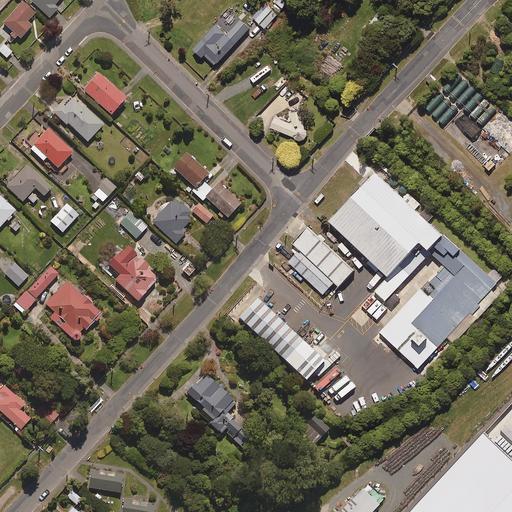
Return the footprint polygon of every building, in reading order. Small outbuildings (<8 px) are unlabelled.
[(59,0),(29,0),(29,1),(49,18),(57,9),(54,6),(59,0)] [(286,4),(281,0),(278,0),(273,7),(279,12),(286,4)] [(12,32),(5,39),(10,43),(16,36),(20,39),(31,26),(26,22),(34,14),(21,2),(2,24),(12,32)] [(277,15),(266,5),(254,19),(265,29),(277,15)] [(213,22),(215,25),(192,50),(201,58),(203,56),(214,66),(249,29),(227,8),(213,22)] [(11,52),(3,45),(0,48),(0,52),(6,58),(11,52)] [(125,99),(97,74),(82,91),(110,116),(125,99)] [(103,125),(72,97),(64,106),(60,103),(52,112),(66,125),(67,124),(87,143),(103,125)] [(305,129),(302,109),(291,111),(292,123),(274,116),(270,128),(293,137),(295,140),(297,141),(300,142),(303,141),(306,138),(307,134),(305,129)] [(74,152),(49,129),(43,136),(38,131),(28,141),(33,146),(31,149),(44,161),(47,157),(59,168),(74,152)] [(166,144),(161,149),(167,155),(172,150),(166,144)] [(207,175),(185,154),(172,168),(194,188),(207,175)] [(52,188),(27,165),(7,187),(23,202),(36,188),(45,196),(52,188)] [(437,237),(370,175),(324,226),(384,280),(414,247),(422,254),(437,237)] [(115,187),(104,178),(89,197),(100,206),(115,187)] [(205,198),(219,212),(216,215),(220,219),(224,216),(227,218),(240,204),(218,184),(205,198)] [(0,228),(7,220),(9,222),(13,217),(12,216),(17,211),(0,195),(0,228)] [(182,228),(190,221),(186,217),(189,214),(174,199),(171,202),(166,203),(160,207),(156,212),(155,218),(151,222),(174,245),(184,235),(181,233),(184,230),(182,228)] [(79,215),(67,204),(51,222),(63,233),(79,215)] [(212,216),(198,204),(192,211),(206,224),(212,216)] [(147,227),(129,211),(118,222),(136,239),(147,227)] [(21,227),(15,220),(10,225),(16,232),(21,227)] [(355,270),(308,227),(291,245),(297,250),(334,284),(338,288),(355,270)] [(147,293),(146,292),(157,280),(145,270),(147,268),(138,259),(136,261),(121,248),(106,264),(119,276),(114,282),(137,303),(147,293)] [(323,295),(334,284),(297,250),(287,262),(323,295)] [(493,289),(457,255),(381,337),(399,354),(408,344),(415,349),(425,338),(437,349),(493,289)] [(29,276),(16,264),(5,274),(19,287),(29,276)] [(51,266),(14,305),(24,315),(38,301),(36,299),(59,274),(51,266)] [(85,329),(87,331),(103,313),(67,281),(46,304),(56,313),(51,318),(76,341),(79,341),(81,340),(83,337),(82,333),(85,329)] [(125,297),(112,284),(108,289),(120,301),(125,297)] [(304,344),(257,301),(238,321),(285,364),(304,344)] [(151,317),(141,308),(135,314),(145,323),(151,317)] [(332,364),(310,384),(318,394),(341,373),(332,364)] [(219,435),(223,432),(243,451),(253,442),(232,422),(234,420),(227,413),(235,405),(222,392),(226,388),(221,383),(217,387),(204,375),(186,394),(197,404),(192,409),(219,435)] [(506,393),(493,381),(452,425),(465,437),(506,393)] [(0,410),(22,430),(31,419),(21,410),(26,404),(3,383),(0,386),(0,410)] [(59,415),(45,403),(35,415),(50,426),(59,415)] [(328,430),(314,417),(299,432),(313,446),(328,430)] [(450,451),(435,437),(391,484),(406,497),(450,451)] [(123,474),(91,469),(88,488),(120,493),(123,474)] [(82,499),(73,491),(68,497),(76,505),(82,499)] [(380,511),(383,509),(368,495),(352,511),(380,511)] [(153,511),(155,504),(124,499),(121,511),(153,511)]
